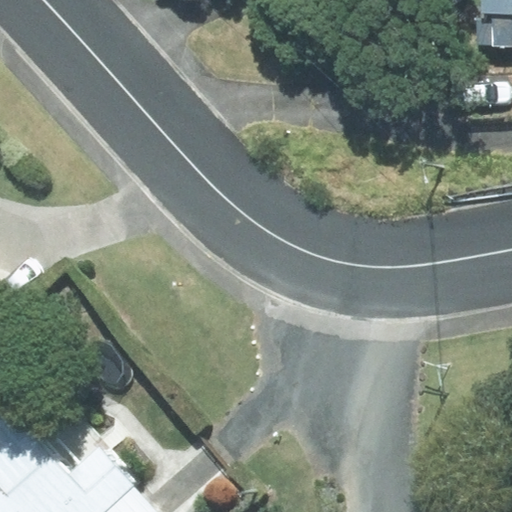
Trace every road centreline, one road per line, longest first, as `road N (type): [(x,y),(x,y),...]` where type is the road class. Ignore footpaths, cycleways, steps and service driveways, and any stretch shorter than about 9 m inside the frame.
road 1 (residential): [(362,269),(293,250),(247,223),(30,0)]
road 2 (residential): [(388,511),(362,269)]
road 3 (residential): [(362,269),(511,255)]
